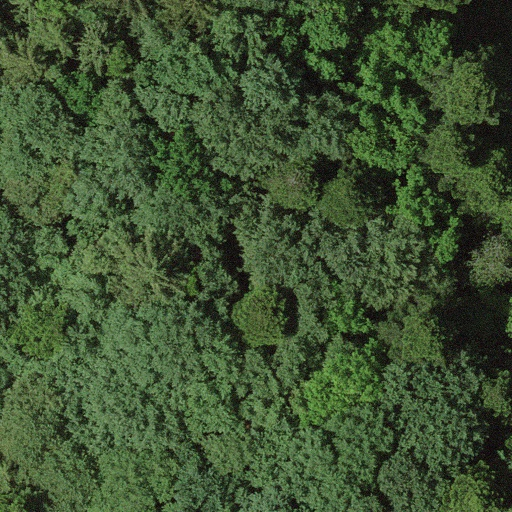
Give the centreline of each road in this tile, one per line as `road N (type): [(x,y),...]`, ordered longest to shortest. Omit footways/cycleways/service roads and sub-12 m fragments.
road 1 (track): [(0,408),(47,323),(330,0)]
road 2 (track): [(158,196),(206,192),(233,199),(255,221),(334,389),(443,511)]
road 3 (track): [(511,131),(441,0)]
